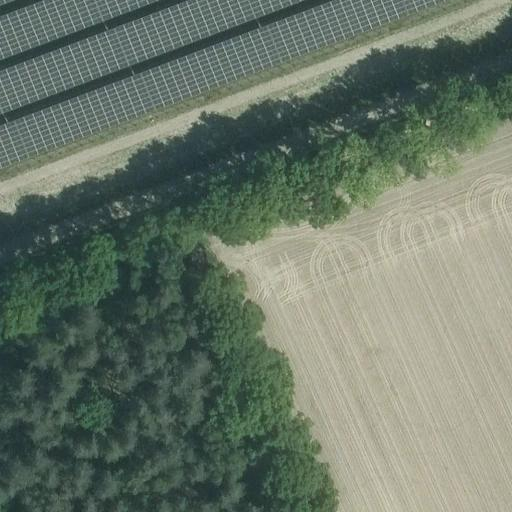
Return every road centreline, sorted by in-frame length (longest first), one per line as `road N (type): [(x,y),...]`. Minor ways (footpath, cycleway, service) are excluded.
road 1 (track): [(0,286),(511,91)]
road 2 (track): [(175,219),(303,511)]
